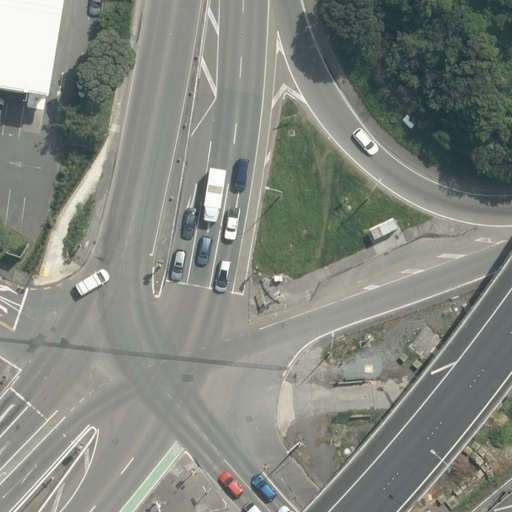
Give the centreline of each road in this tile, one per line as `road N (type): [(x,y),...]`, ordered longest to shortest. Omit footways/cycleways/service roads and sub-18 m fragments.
road 1 (primary): [(243,0),(239,97),(209,287),(182,366)]
road 2 (trunk): [(182,366),(511,248)]
road 3 (primary): [(107,328),(174,0)]
road 4 (trunk): [(290,0),(304,58),(331,107),(385,171),(450,204),(511,210)]
road 5 (motorway): [(367,511),(478,383),(511,330)]
road 6 (primary): [(182,366),(138,445),(87,511)]
road 7 (trunk): [(265,511),(208,442),(182,366)]
road 8 (primary): [(0,438),(107,328)]
